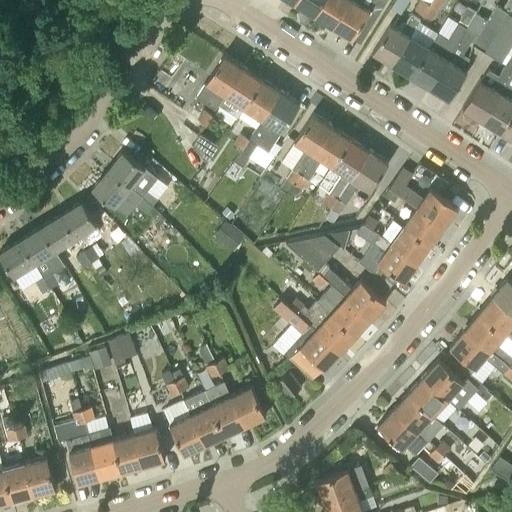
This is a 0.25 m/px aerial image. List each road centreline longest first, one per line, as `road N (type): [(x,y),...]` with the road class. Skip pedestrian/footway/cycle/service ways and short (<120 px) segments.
road 1 (residential): [(221,481),(276,459),(313,429),(447,284),(511,196)]
road 2 (residential): [(511,189),(221,0)]
road 3 (residential): [(0,200),(75,135),(180,0)]
